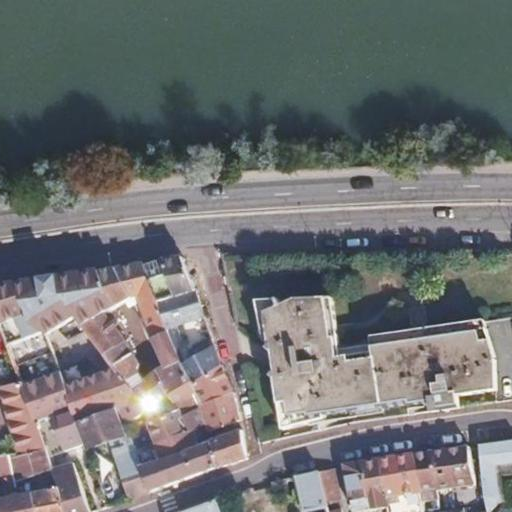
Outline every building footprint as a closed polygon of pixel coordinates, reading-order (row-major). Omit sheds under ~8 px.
[(168,330),(158,303),(193,295),(193,294),(180,263),(149,267),(100,275),(114,313),(131,305),(152,344),(170,337),(168,330)] [(114,313),(100,275),(0,288),(0,325),(36,425),(72,413),(77,427),(118,414),(121,413),(126,426),(147,417),(114,374),(66,388),(44,336),(71,321),(102,359),(125,346),(104,317),(114,313)] [(203,321),(193,295),(158,303),(168,330),(203,321)] [(497,396),(498,371),(489,334),(372,351),(373,357),(342,362),(333,302),(294,308),(265,319),(282,437),(323,426),(322,422),(354,417),(354,420),(383,415),(383,413),(431,406),(432,417),(460,413),(458,401),(497,396)] [(0,463),(19,461),(47,457),(46,455),(43,447),(36,425),(0,325),(0,463)] [(175,407),(158,373),(143,381),(140,377),(139,373),(141,367),(125,346),(102,359),(114,374),(147,417),(153,415),(175,407)] [(217,373),(209,350),(179,361),(189,383),(217,373)] [(234,399),(223,371),(217,373),(189,383),(200,410),(234,399)] [(240,425),(234,399),(200,410),(201,412),(205,427),(207,433),(240,425)] [(193,431),(205,427),(201,412),(181,418),(175,407),(153,415),(155,420),(145,425),(153,446),(178,436),(193,431)] [(77,427),(72,413),(36,425),(43,447),(46,455),(63,450),(63,452),(83,446),(77,427)] [(127,438),(118,414),(77,427),(83,446),(85,452),(127,438)] [(214,472),(209,444),(197,447),(193,431),(178,436),(153,446),(136,453),(137,456),(140,466),(140,471),(148,496),(214,472)] [(246,463),(242,436),(209,444),(215,472),(236,466),(246,463)] [(511,441),(479,446),(482,472),(487,510),(501,499),(495,467),(502,466),(504,472),(511,470),(511,441)] [(475,484),(469,448),(415,456),(422,492),(475,484)] [(140,471),(140,466),(137,456),(136,453),(135,449),(113,456),(128,503),(147,496),(140,471)] [(425,511),(422,492),(415,456),(381,461),(390,508),(390,511),(425,511)] [(53,473),(47,457),(19,461),(25,482),(53,473)] [(390,508),(381,461),(348,466),(354,502),(362,500),(363,505),(368,504),(369,511),(390,508)] [(86,511),(72,468),(53,473),(59,491),(60,495),(66,511),(86,511)] [(345,511),(336,469),(318,472),(327,508),(327,511),(345,511)] [(309,511),(327,508),(318,472),(296,478),(304,511),(309,511)] [(66,511),(60,495),(59,491),(19,499),(21,511),(66,511)] [(21,511),(19,499),(0,502),(0,511),(21,511)] [(221,511),(218,500),(181,511),(221,511)]
